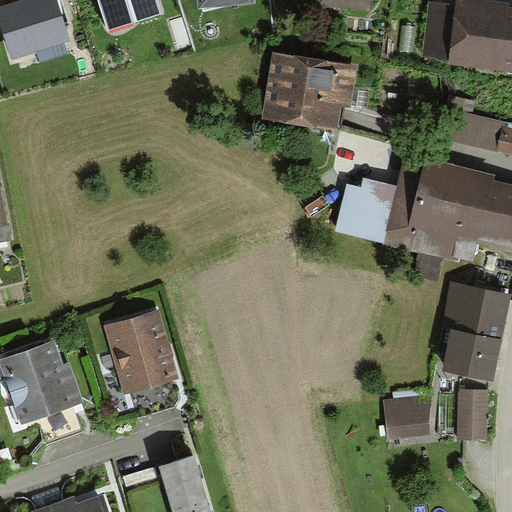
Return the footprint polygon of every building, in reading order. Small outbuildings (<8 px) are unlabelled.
[(0,0),(0,17),(14,59),(36,52),(40,62),(67,53),(63,42),(71,40),(57,0),(0,0)] [(159,16),(153,0),(100,0),(111,31),(159,16)] [(253,5),(252,0),(199,0),(201,11),(253,5)] [(321,0),(321,4),(369,9),(369,0),(321,0)] [(511,17),(460,12),(455,65),(511,70),(511,17)] [(276,59),(268,121),(334,130),(337,106),(348,107),(353,70),(276,59)] [(511,126),(456,113),(450,138),(511,152),(511,126)] [(511,191),(429,172),(412,243),(472,258),(477,237),(511,245),(511,191)] [(447,371),(489,380),(507,302),(454,291),(446,327),(456,330),(447,371)] [(128,392),(176,377),(158,318),(110,332),(128,392)] [(61,371),(53,348),(2,365),(23,424),(82,404),(70,368),(61,371)] [(486,394),(461,394),(461,438),(486,438),(486,394)] [(387,406),(392,437),(427,432),(423,400),(387,406)] [(207,511),(194,466),(165,474),(176,511),(207,511)] [(48,511),(105,511),(101,501),(76,510),(73,503),(48,511)]
